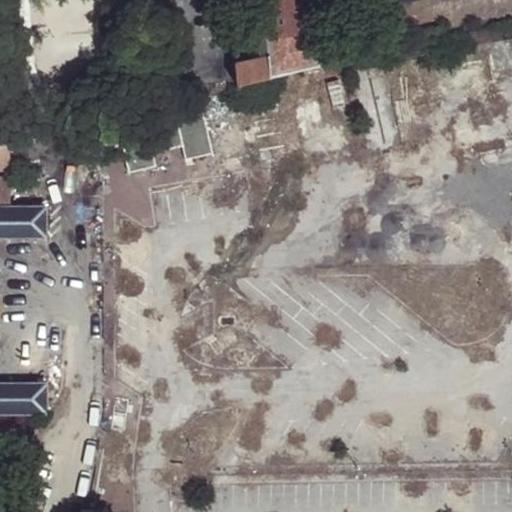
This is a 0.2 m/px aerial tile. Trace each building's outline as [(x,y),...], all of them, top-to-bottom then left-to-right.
[(239,88),(323,68),(320,46),(318,30),(316,30),(306,31),(303,0),(263,0),(266,20),(269,58),(265,59),(237,65),(239,88)] [(303,0),(306,31),(316,30),(313,0),(303,0)] [(261,21),(265,59),(269,58),(266,20),(261,21)] [(374,55),(393,51),(393,41),(393,33),(370,39),(374,55)] [(323,68),(374,55),(370,39),(369,34),(320,46),(323,68)] [(347,115),(320,119),(317,92),(291,95),(295,123),(286,124),(291,156),(352,148),(347,115)] [(248,153),(245,104),(214,106),(218,156),(248,153)] [(252,117),(259,151),(282,147),(275,113),(252,117)] [(205,115),(120,132),(129,173),(156,168),(153,154),(183,148),(186,161),(214,156),(205,115)] [(9,143),(0,145),(0,170),(9,171),(9,143)] [(0,208),(9,209),(9,178),(0,178),(0,208)] [(0,414),(45,415),(45,386),(0,385),(0,238),(45,239),(45,209),(9,209),(0,208),(0,414)]
